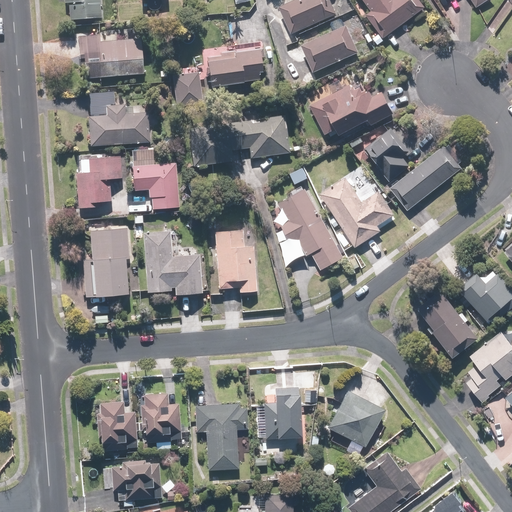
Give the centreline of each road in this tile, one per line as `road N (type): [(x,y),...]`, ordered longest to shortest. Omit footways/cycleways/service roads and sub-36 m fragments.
road 1 (residential): [(10,0),(36,356)]
road 2 (residential): [(36,356),(326,328)]
road 3 (residential): [(326,328),(389,350),(511,508)]
road 4 (residential): [(326,328),(486,201),(511,161)]
road 5 (residential): [(36,356),(50,507)]
